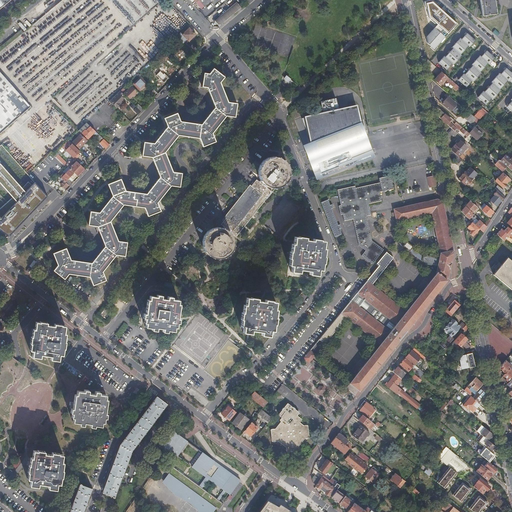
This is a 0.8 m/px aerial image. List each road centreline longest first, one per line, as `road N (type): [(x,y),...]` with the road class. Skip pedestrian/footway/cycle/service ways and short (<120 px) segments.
road 1 (residential): [(3,254),(215,39)]
road 2 (residential): [(78,321),(263,90)]
road 3 (residential): [(103,341),(281,115)]
road 4 (residential): [(298,487),(347,410),(450,284),(467,279)]
road 5 (residential): [(406,0),(464,265)]
road 6 (residential): [(467,279),(511,477)]
road 7 (unclassified): [(248,374),(261,385),(273,376),(348,283),(337,267)]
road 8 (residential): [(281,115),(337,267)]
road 9 (residential): [(158,383),(115,440),(89,511)]
road 10 (residential): [(337,267),(248,374)]
